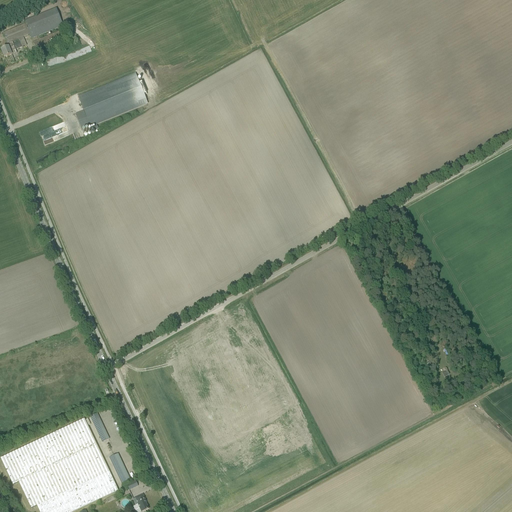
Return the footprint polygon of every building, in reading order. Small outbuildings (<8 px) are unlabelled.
[(25,24),(3,33),(7,44),(8,43),(10,48),(9,48),(8,47),(3,49),(3,48),(2,48),(3,49),(1,50),(4,58),(11,55),(15,54),(13,51),(26,46),(23,37),(29,35),(31,39),(61,27),(55,10),(24,22),(25,24)] [(33,42),(37,52),(66,40),(62,30),(33,42)] [(135,74),(134,74),(78,97),(84,111),(75,115),(82,131),(147,105),(148,105),(144,96),(148,95),(142,81),(139,82),(135,74)] [(64,122),(39,131),(44,145),(69,136),(64,122)] [(246,346),(274,412),(290,405),(262,339),(246,346)] [(259,421),(270,415),(245,365),(244,359),(240,352),(233,354),(223,359),(223,361),(222,362),(239,396),(238,392),(241,390),(246,390),(252,401),(252,402),(249,403),(246,404),(244,404),(245,406),(247,411),(251,410),(253,416),(255,416),(257,420),(253,420),(254,422),(259,421)] [(234,400),(217,362),(205,367),(234,433),(249,426),(240,406),(245,404),(241,396),(234,400)] [(202,369),(190,375),(222,440),(234,434),(202,369)] [(97,414),(90,417),(102,443),(109,439),(97,414)] [(31,509),(36,506),(37,506),(39,511),(73,511),(118,491),(84,419),(0,459),(13,485),(18,482),(31,509)] [(88,426),(90,432),(95,430),(90,419),(85,421),(88,426)] [(109,458),(121,484),(130,480),(118,454),(109,458)] [(133,499),(136,506),(138,505),(140,511),(142,511),(149,509),(146,503),(146,502),(146,503),(144,500),(145,500),(143,495),(133,499)]
